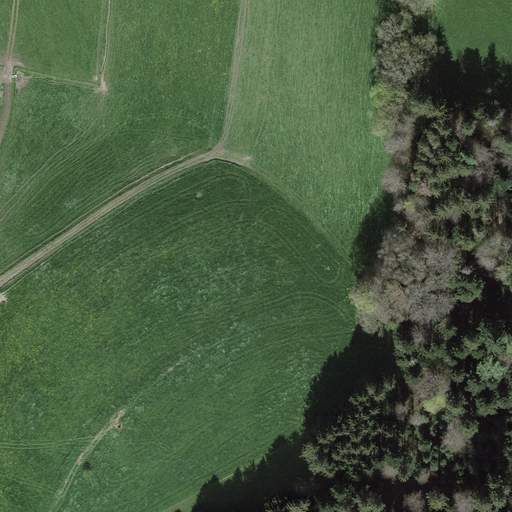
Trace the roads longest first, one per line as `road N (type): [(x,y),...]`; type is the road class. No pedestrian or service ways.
road 1 (track): [(0,282),(152,182),(207,157),(230,159),(261,177),(364,281),(394,255),(394,92),(414,0)]
road 2 (track): [(425,0),(432,84),(511,269)]
